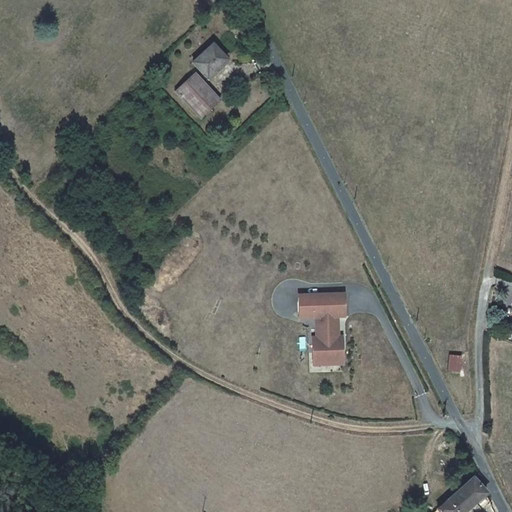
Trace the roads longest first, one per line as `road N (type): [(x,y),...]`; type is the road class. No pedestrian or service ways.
road 1 (tertiary): [(506,511),(243,0)]
road 2 (track): [(461,421),(384,430),(324,422),(188,367),(150,340),(98,261),(0,161)]
road 3 (track): [(511,145),(486,278)]
